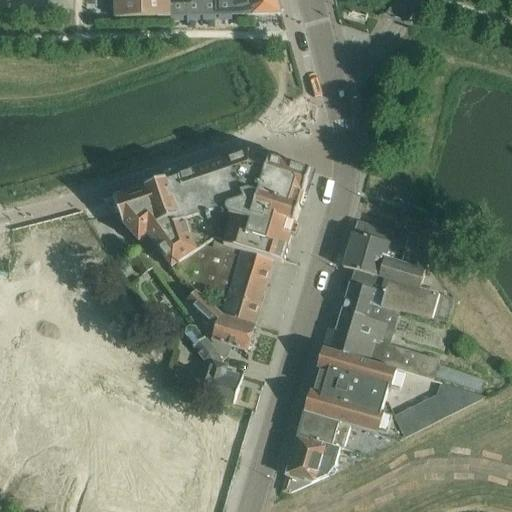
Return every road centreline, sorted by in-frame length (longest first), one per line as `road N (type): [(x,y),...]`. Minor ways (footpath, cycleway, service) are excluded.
road 1 (residential): [(252,511),(344,197),(349,162),(336,81)]
road 2 (track): [(341,209),(429,235),(511,338)]
